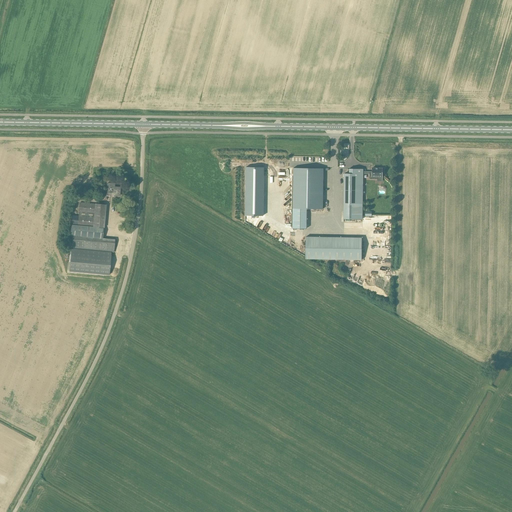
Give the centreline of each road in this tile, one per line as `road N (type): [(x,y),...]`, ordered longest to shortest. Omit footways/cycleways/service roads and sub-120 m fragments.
road 1 (unclassified): [(15,511),(121,299),(140,201),(142,124)]
road 2 (secondary): [(511,130),(260,126)]
road 3 (secondary): [(142,124),(0,122)]
